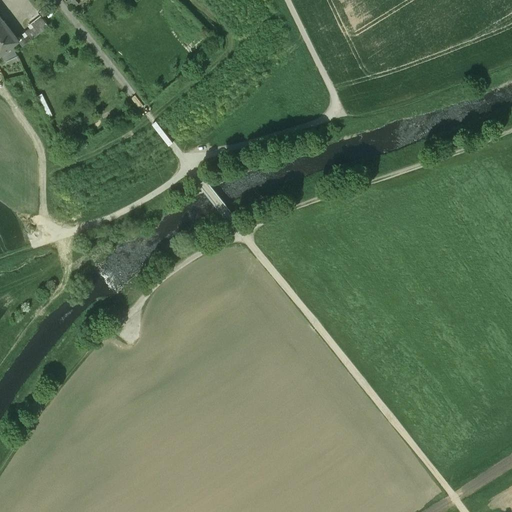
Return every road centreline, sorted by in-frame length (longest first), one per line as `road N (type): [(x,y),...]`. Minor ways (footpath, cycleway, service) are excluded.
road 1 (track): [(243,233),(465,511)]
road 2 (track): [(191,166),(138,205),(74,232),(40,230)]
road 3 (track): [(337,110),(191,166)]
road 4 (track): [(243,233),(180,262),(125,319)]
road 5 (track): [(287,0),(337,110)]
